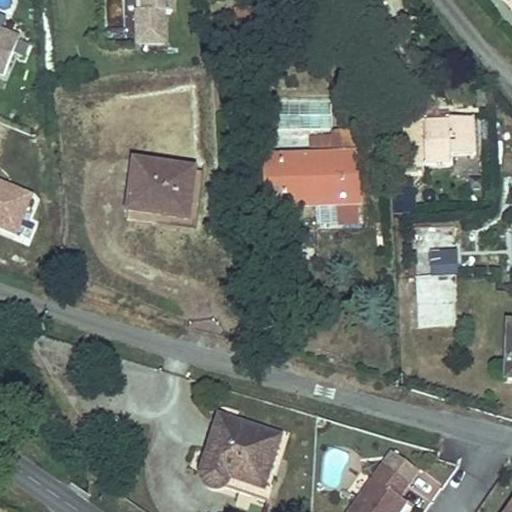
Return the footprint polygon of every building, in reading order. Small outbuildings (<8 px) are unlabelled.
[(142,0),(142,9),(136,9),(136,42),(163,41),(163,9),(171,9),(170,0),(142,0)] [(495,14),(511,0),(488,0),(486,3),(495,14)] [(239,14),(241,56),(262,55),(258,13),(239,14)] [(239,14),(231,14),(233,56),(241,56),(239,14)] [(0,30),(0,75),(6,78),(22,41),(0,30)] [(157,74),(99,83),(103,108),(117,105),(117,95),(158,90),(157,74)] [(284,133),(333,134),(333,101),(284,100),(284,133)] [(468,177),(466,141),(442,141),(442,146),(418,147),(418,143),(417,131),(396,132),(399,170),(418,169),(419,190),(445,189),(444,179),(468,177)] [(356,159),(354,144),(353,133),(336,135),(337,159),(264,164),(267,215),(305,212),(304,204),(359,200),(357,159),(356,159)] [(363,144),(354,144),(356,159),(357,159),(365,158),(363,144)] [(137,169),(133,219),(187,225),(190,174),(137,169)] [(0,174),(0,219),(21,228),(37,190),(0,174)] [(269,248),(250,248),(252,276),(270,275),(269,248)] [(451,265),(429,266),(430,291),(452,290),(451,265)] [(456,332),(455,304),(415,305),(416,333),(456,332)] [(217,425),(197,478),(204,492),(211,498),(222,498),(229,491),(236,484),(265,494),(281,444),(220,423),(217,425)] [(393,511),(401,502),(393,498),(412,470),(386,453),(345,511),(393,511)] [(511,511),(511,501),(510,500),(502,511),(511,511)]
